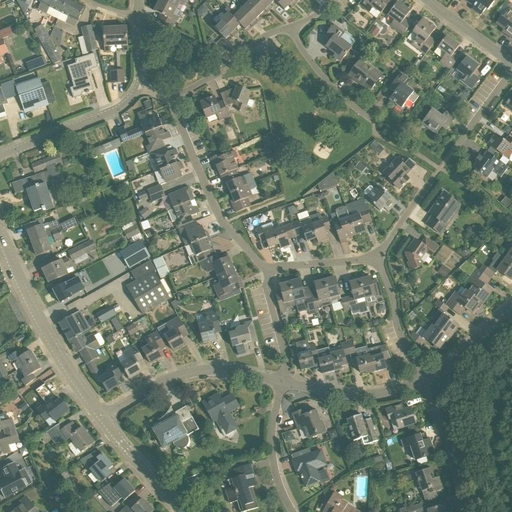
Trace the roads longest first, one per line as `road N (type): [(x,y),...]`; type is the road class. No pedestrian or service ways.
road 1 (tertiary): [(102,418),(51,349),(0,238)]
road 2 (residential): [(267,271),(222,223),(170,102)]
road 3 (residential): [(102,418),(183,373),(225,370),(281,382)]
road 4 (residential): [(0,154),(115,111),(141,87)]
road 5 (residential): [(281,382),(343,394),(423,384)]
road 6 (track): [(501,511),(494,426),(511,376)]
road 7 (residential): [(423,384),(376,258)]
road 8 (residential): [(281,382),(274,470),(292,511)]
road 9 (residential): [(458,511),(454,472),(423,384)]
road 10 (residential): [(373,121),(325,79),(291,28)]
road 11 (tertiary): [(185,511),(102,418)]
